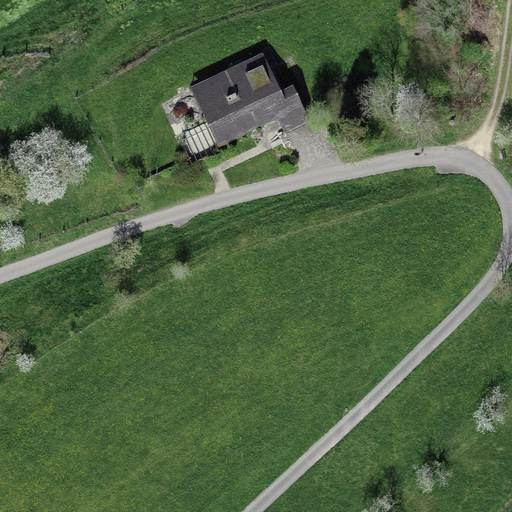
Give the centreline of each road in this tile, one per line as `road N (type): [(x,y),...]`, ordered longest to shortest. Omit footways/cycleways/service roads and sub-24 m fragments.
road 1 (residential): [(0,275),(247,194),(413,158),(470,160),(498,184),(511,221)]
road 2 (track): [(250,511),(487,283)]
road 3 (track): [(511,7),(499,91),(470,160)]
